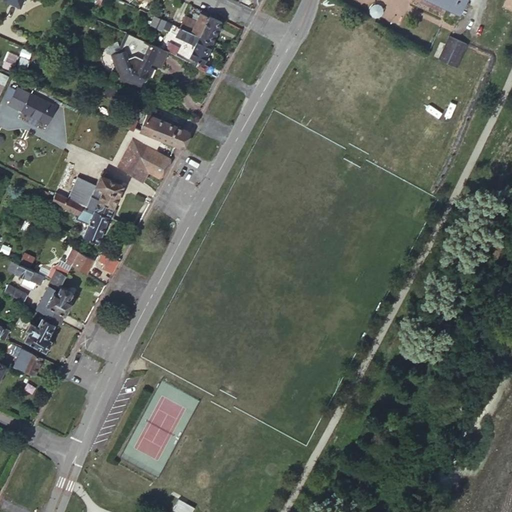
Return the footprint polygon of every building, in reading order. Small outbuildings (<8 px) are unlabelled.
[(430,0),(459,15),(467,0),(430,0)] [(173,29),(212,45),(222,25),(208,18),(208,19),(200,15),(194,27),(178,20),(173,29)] [(150,25),(169,32),(172,23),(154,16),(150,25)] [(197,63),(202,65),(212,45),(173,29),(169,37),(185,45),(194,44),(192,49),(189,47),(187,53),(190,54),(188,58),(197,63)] [(135,41),(152,48),(157,38),(140,31),(135,41)] [(135,41),(127,37),(121,51),(117,49),(116,52),(112,50),(109,56),(108,55),(114,77),(134,87),(139,76),(145,80),(150,72),(148,71),(143,68),(145,62),(151,66),(158,69),(165,55),(152,48),(135,41)] [(466,45),(451,37),(441,56),(456,64),(466,45)] [(29,51),(18,47),(15,52),(26,57),(29,51)] [(194,69),(206,75),(209,69),(202,65),(197,63),(194,69)] [(52,105),(14,87),(5,105),(43,124),(52,105)] [(113,112),(108,122),(129,131),(131,132),(133,128),(135,123),(113,112)] [(140,132),(177,150),(185,132),(147,114),(139,131),(140,132)] [(131,132),(129,131),(112,161),(139,181),(143,175),(154,181),(165,162),(152,154),(134,143),(140,132),(139,131),(133,128),(131,132)] [(143,149),(152,154),(154,151),(146,145),(143,149)] [(101,173),(94,188),(85,206),(108,216),(121,186),(104,179),(106,175),(101,173)] [(72,178),(63,196),(85,206),(94,188),(72,178)] [(63,196),(53,192),(49,201),(75,213),(77,209),(89,215),(80,235),(96,242),(108,216),(85,206),(63,196)] [(66,265),(72,268),(85,275),(92,262),(73,252),(66,265)] [(32,271),(38,258),(28,253),(22,265),(32,271)] [(120,261),(105,254),(100,263),(105,266),(101,272),(111,278),(120,261)] [(53,267),(50,272),(65,280),(72,268),(66,265),(60,262),(54,267),(53,267)] [(40,275),(32,271),(22,265),(17,263),(13,271),(40,284),(44,277),(40,275)] [(47,277),(49,272),(43,269),(40,275),(44,277),(47,277)] [(51,279),(62,284),(65,280),(50,272),(49,272),(47,277),(51,279)] [(35,309),(60,323),(70,303),(68,302),(72,294),(61,288),(62,284),(51,279),(35,309)] [(3,292),(21,302),(25,291),(8,283),(3,292)] [(52,325),(40,319),(36,326),(29,322),(25,329),(28,331),(24,340),(45,350),(51,337),(47,335),(52,325)] [(0,337),(3,339),(8,328),(0,324),(0,337)] [(40,357),(20,348),(12,365),(32,375),(40,357)] [(0,353),(0,360),(8,364),(10,358),(0,353)] [(168,505),(181,511),(190,511),(194,505),(173,495),(168,505)]
